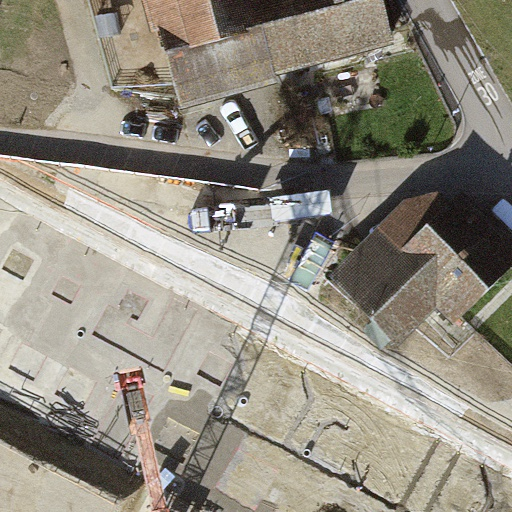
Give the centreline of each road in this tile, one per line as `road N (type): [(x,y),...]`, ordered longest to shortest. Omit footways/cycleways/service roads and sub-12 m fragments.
road 1 (track): [(503,157),(323,181),(0,139)]
road 2 (residential): [(503,157),(407,0)]
